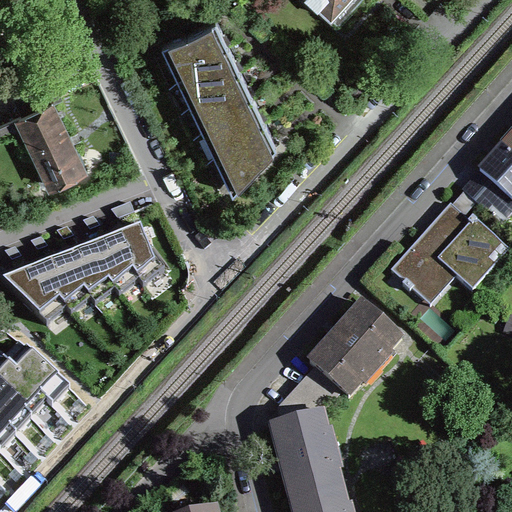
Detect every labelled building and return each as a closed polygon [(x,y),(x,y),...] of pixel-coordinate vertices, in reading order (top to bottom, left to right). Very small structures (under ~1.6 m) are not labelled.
[(353,6),(358,0),(314,0),(331,16),(339,8),(346,0),(353,6)] [(230,8),(242,19),(250,13),(238,2),(230,8)] [(152,12),(129,24),(136,38),(155,31),(160,28),(152,12)] [(216,18),(162,44),(179,80),(228,43),(220,27),(216,18)] [(250,27),(262,38),(270,32),(258,21),(250,27)] [(291,51),(279,40),(271,46),(283,57),(291,51)] [(191,105),(240,69),(231,51),(228,43),(179,80),(191,105)] [(303,76),(311,70),(299,59),(291,65),(303,76)] [(203,131),(252,94),(244,77),(240,69),(191,105),(203,131)] [(312,84),(324,95),(332,89),(320,78),(312,84)] [(23,114),(7,122),(12,130),(28,145),(31,144),(51,184),(85,168),(70,137),(53,102),(62,97),(53,79),(15,98),(23,114)] [(215,156),(264,119),(256,102),(252,94),(203,131),(215,156)] [(264,119),(215,156),(233,192),(276,144),(268,127),(264,119)] [(464,192),(465,192),(477,203),(502,226),(511,214),(511,155),(504,148),(486,167),(464,192)] [(464,218),(477,203),(465,192),(452,207),(451,205),(421,238),(391,272),(405,283),(403,285),(410,292),(412,290),(423,300),(449,271),(473,292),(496,267),(490,261),(504,246),(473,218),(470,222),(464,218)] [(140,220),(3,273),(48,320),(66,305),(71,311),(91,294),(96,300),(115,286),(121,291),(138,275),(144,281),(165,266),(153,248),(140,220)] [(328,343),(310,364),(317,370),(281,411),(284,424),(322,414),(342,392),(349,399),(362,383),(363,383),(361,382),(387,353),(388,355),(402,339),(363,304),(328,343)] [(0,504),(93,408),(31,349),(17,363),(11,357),(0,368),(0,504)] [(278,451),(292,504),(342,490),(337,471),(335,471),(325,434),(327,434),(322,414),(284,424),(271,427),(278,451)] [(345,511),(345,510),(347,510),(342,490),(292,504),(293,511),(345,511)]
